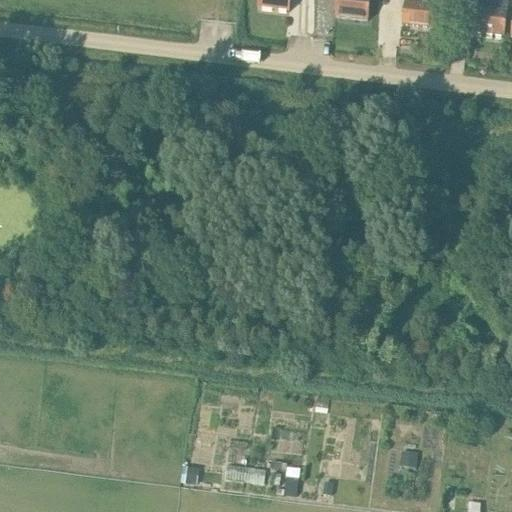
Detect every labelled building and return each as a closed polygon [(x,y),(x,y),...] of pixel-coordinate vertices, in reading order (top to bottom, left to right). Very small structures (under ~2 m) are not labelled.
[(289,12),(290,0),(256,0),(256,8),(289,12)] [(336,0),(335,18),(366,21),(368,0),(336,0)] [(434,29),(437,0),(405,0),(405,3),(402,26),(434,29)] [(475,0),(474,8),(471,34),(503,38),(506,13),(506,12),(507,0),(475,0)] [(400,454),(399,468),(415,470),(417,456),(400,454)] [(187,474),(185,484),(195,486),(197,476),(187,474)] [(323,484),(322,496),(330,497),(331,485),(323,484)]
